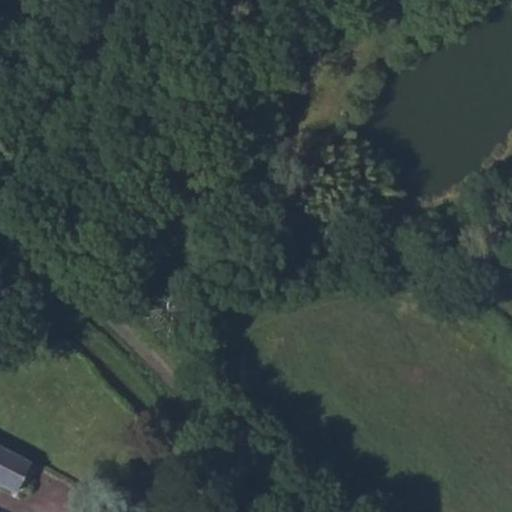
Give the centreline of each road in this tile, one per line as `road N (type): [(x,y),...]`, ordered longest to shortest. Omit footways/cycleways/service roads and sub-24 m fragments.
road 1 (unclassified): [(56,288),(172,378),(287,511)]
road 2 (unclassified): [(117,0),(30,156),(0,184)]
